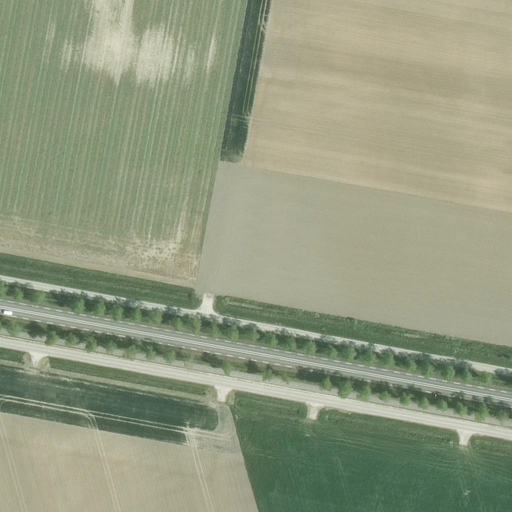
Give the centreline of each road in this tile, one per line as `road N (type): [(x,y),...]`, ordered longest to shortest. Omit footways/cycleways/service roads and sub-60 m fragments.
road 1 (primary): [(511,401),(0,307)]
road 2 (unclassified): [(0,279),(511,373)]
road 3 (unclassified): [(0,343),(511,436)]
